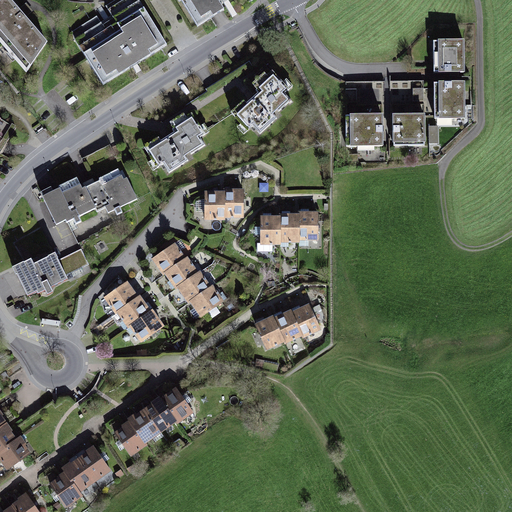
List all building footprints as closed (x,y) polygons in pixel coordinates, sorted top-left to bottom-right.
[(48,41),(13,0),(0,0),(0,42),(27,74),(48,41)] [(136,0),(131,0),(75,36),(106,86),(166,48),(136,0)] [(188,0),(202,23),(225,10),(221,3),(225,0),(188,0)] [(463,42),(433,42),(434,73),(464,73),(463,42)] [(288,84),(268,64),(251,81),(257,87),(235,110),(250,125),(254,121),(262,128),(275,116),(271,112),(286,97),(280,93),(288,84)] [(464,84),(434,84),(435,119),(464,118),(464,84)] [(357,102),(356,90),(346,90),(346,102),(357,102)] [(395,107),(395,116),(417,115),(417,107),(395,107)] [(175,130),(148,149),(159,165),(163,162),(171,174),(189,162),(185,156),(201,145),(195,137),(201,133),(186,111),(170,122),(175,130)] [(382,116),(346,117),(346,147),(357,147),(357,150),(374,150),(374,147),(383,146),(382,116)] [(424,116),(394,116),(394,146),(424,146),(424,116)] [(429,127),(429,146),(439,145),(438,126),(429,127)] [(358,154),(348,154),(348,163),(358,163),(358,154)] [(79,175),(41,192),(56,224),(71,217),(75,225),(82,222),(79,215),(106,203),(110,212),(114,210),(116,214),(121,212),(119,207),(136,200),(122,169),(84,186),(79,175)] [(245,190),(204,191),(205,219),(246,218),(245,190)] [(300,215),(261,216),(261,244),(302,243),(302,237),(317,237),(317,210),(300,210),(300,215)] [(178,242),(155,259),(201,320),(224,303),(178,242)] [(30,255),(11,265),(26,295),(35,290),(37,293),(91,266),(84,253),(61,264),(55,253),(34,263),(30,255)] [(129,283),(107,300),(141,344),(163,328),(129,283)] [(276,314),(255,323),(266,349),(287,339),(289,344),(321,331),(310,305),(278,319),(276,314)] [(177,390),(116,432),(133,457),(194,415),(177,390)] [(0,409),(0,459),(7,471),(33,455),(23,437),(18,440),(0,409)] [(95,450),(50,483),(68,508),(113,475),(95,450)] [(38,511),(25,495),(3,511),(38,511)]
